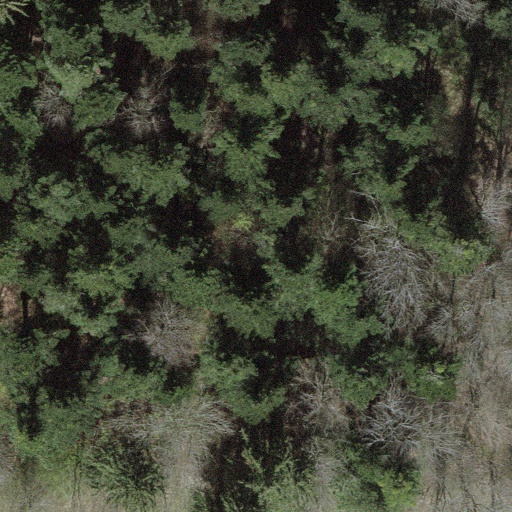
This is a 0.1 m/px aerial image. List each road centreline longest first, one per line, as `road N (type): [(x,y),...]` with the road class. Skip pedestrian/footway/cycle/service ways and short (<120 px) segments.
road 1 (track): [(511,384),(316,441),(0,458)]
road 2 (track): [(511,318),(438,164),(283,0)]
